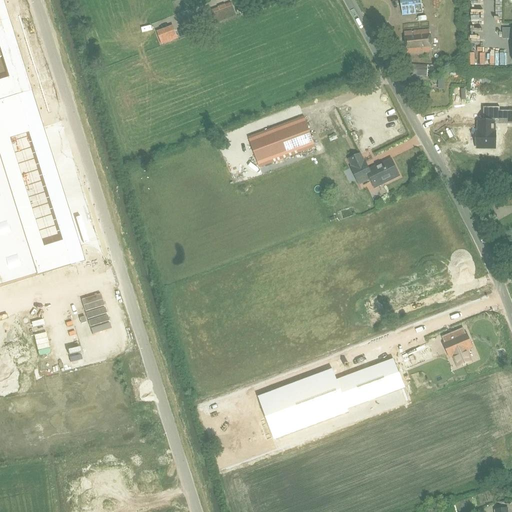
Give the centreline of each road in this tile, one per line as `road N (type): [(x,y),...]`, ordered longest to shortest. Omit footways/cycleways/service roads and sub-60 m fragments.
road 1 (unclassified): [(198,511),(36,0)]
road 2 (unclassified): [(511,317),(350,0)]
road 3 (track): [(113,175),(58,0)]
